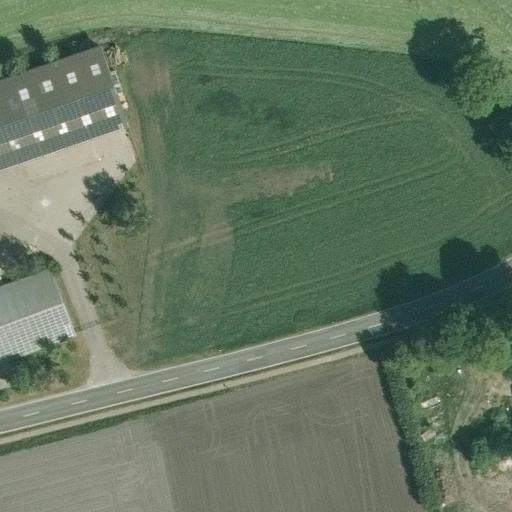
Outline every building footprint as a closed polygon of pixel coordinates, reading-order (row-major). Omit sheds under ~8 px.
[(99,33),(0,67),(0,157),(127,115),(99,33)] [(52,256),(0,275),(0,352),(77,324),(52,256)] [(430,370),(415,372),(417,382),(431,379),(430,370)] [(432,386),(416,387),(416,396),(433,394),(432,386)] [(443,397),(425,402),(427,411),(446,406),(443,397)] [(495,407),(484,415),(488,422),(500,415),(495,407)]
